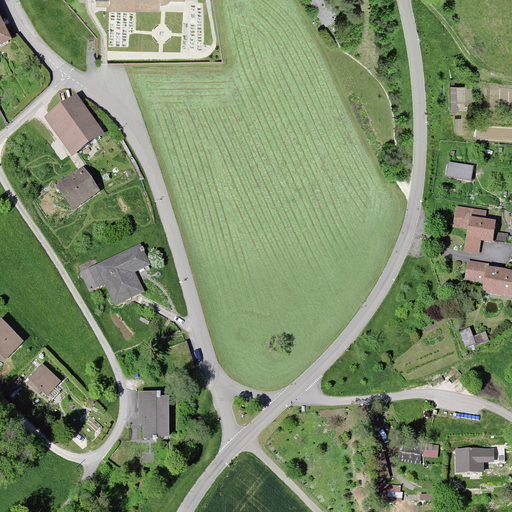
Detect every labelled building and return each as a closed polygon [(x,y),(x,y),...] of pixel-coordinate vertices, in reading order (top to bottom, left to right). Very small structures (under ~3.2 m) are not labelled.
[(340,0),(314,0),(330,29),(351,18),(340,0)] [(0,15),(0,46),(12,40),(0,15)] [(469,86),(450,86),(450,101),(469,102),(469,86)] [(106,133),(75,93),(43,118),(75,158),(106,133)] [(472,165),(449,163),(448,180),(471,182),(472,165)] [(101,192),(84,167),(58,186),(75,210),(101,192)] [(487,211),(457,209),(455,232),(466,233),(465,255),(480,256),(481,242),(498,244),(500,222),(487,221),(487,211)] [(145,246),(82,275),(91,295),(108,287),(118,309),(149,295),(140,275),(155,269),(145,246)] [(482,264),(466,263),(464,283),(480,285),(482,264)] [(511,271),(490,268),(485,296),(511,299),(511,271)] [(26,340),(0,311),(0,355),(4,360),(26,340)] [(470,327),(460,331),(466,348),(489,339),(485,331),(473,336),(470,327)] [(194,369),(185,342),(162,350),(172,377),(194,369)] [(65,383),(46,364),(32,378),(51,397),(65,383)] [(171,391),(136,391),(137,437),(172,437),(171,391)] [(494,448),(455,449),(455,471),(484,471),(484,462),(494,462),(494,448)] [(390,478),(384,452),(371,455),(377,481),(390,478)] [(403,486),(374,483),(373,498),(401,501),(403,486)]
